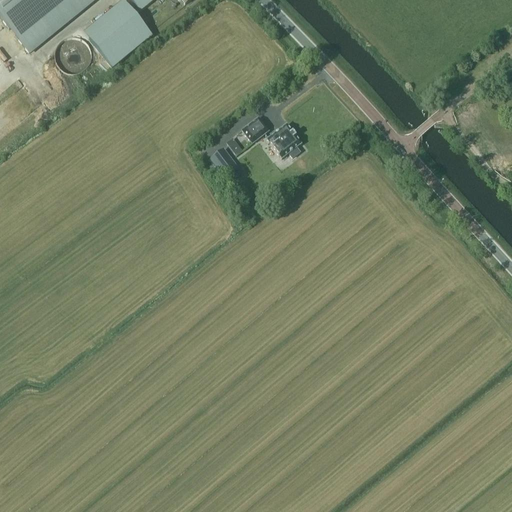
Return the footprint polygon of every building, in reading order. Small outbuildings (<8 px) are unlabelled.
[(93,0),(0,0),(0,19),(27,53),(93,0)] [(129,0),(140,13),(154,0),(179,0),(185,6),(192,0),(129,0)] [(252,145),(268,133),(258,120),(241,132),(252,145)] [(292,160),(299,154),(296,149),(300,146),(295,139),(295,138),(292,134),(291,134),(286,127),(267,141),(281,160),(288,155),(292,160)] [(236,158),(240,154),(237,149),(232,153),(236,158)] [(225,180),(238,170),(223,151),(210,161),(225,180)] [(218,185),(221,183),(214,173),(211,175),(218,185)]
